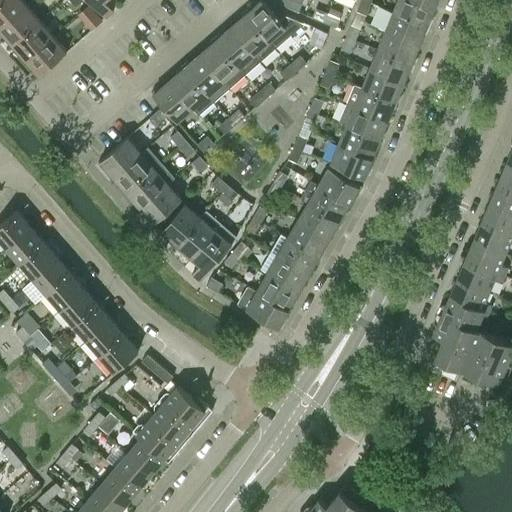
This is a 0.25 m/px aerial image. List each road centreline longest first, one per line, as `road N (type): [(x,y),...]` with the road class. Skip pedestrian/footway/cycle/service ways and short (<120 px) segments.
road 1 (tertiary): [(294,425),(358,319),(508,0)]
road 2 (residential): [(464,0),(384,190),(298,343),(257,372),(248,390)]
road 3 (residential): [(336,457),(401,357),(404,330),(511,82)]
road 4 (residential): [(248,390),(129,304),(0,165)]
road 5 (residential): [(70,141),(237,0)]
road 6 (residential): [(145,0),(31,98)]
road 7 (residential): [(248,390),(233,432),(166,511)]
